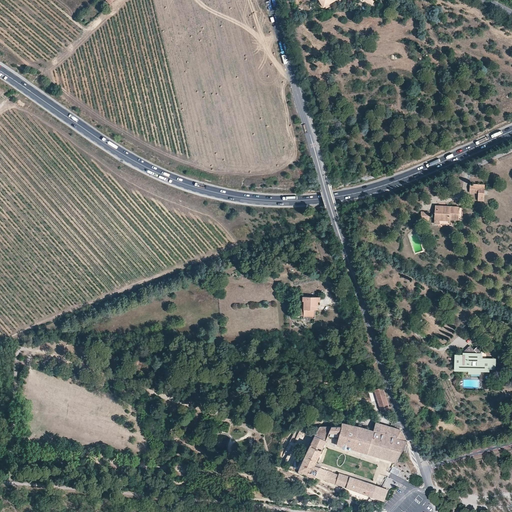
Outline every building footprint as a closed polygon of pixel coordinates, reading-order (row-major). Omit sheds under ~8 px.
[(484,201),(485,184),(470,183),(470,193),(478,194),(478,201),(484,201)] [(450,221),(450,219),(459,220),(459,207),(435,206),(434,220),(440,220),(450,221)] [(420,219),(424,219),(424,221),(429,221),(430,212),(421,212),(420,219)] [(315,316),(315,309),(315,305),(318,305),(318,301),(320,301),(320,297),(303,296),(303,301),(304,301),(304,315),(304,316),(315,316)] [(474,333),(477,330),(469,322),(466,324),(474,333)] [(473,350),(470,346),(459,356),(456,356),(455,369),(468,370),(471,373),(480,372),(480,370),(480,359),(480,354),(485,350),(480,344),(473,350)] [(486,370),(488,368),(493,368),(494,363),(495,362),(495,360),(483,359),(480,359),(480,370),(482,370),(486,370)] [(383,387),(374,389),(382,414),(390,412),(383,387)] [(383,499),(387,488),(382,486),(338,472),(337,474),(314,464),(329,431),(339,432),(336,444),(395,461),(406,440),(400,428),(388,425),(374,421),(372,429),(342,419),(339,423),(319,423),(298,468),(340,484),(340,487),(343,488),(343,491),(350,493),(349,496),(362,501),(363,498),(370,501),(371,499),(375,500),(376,497),(383,499)]
